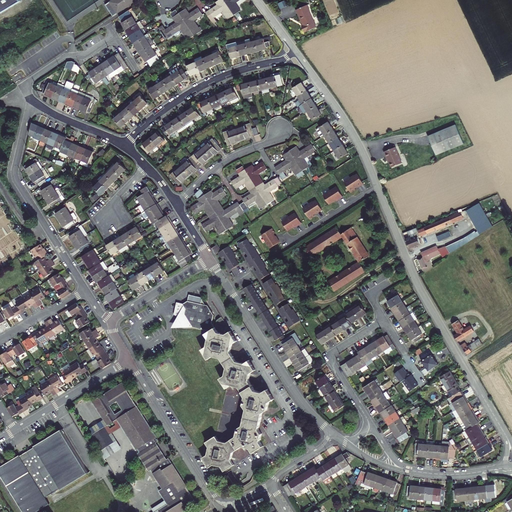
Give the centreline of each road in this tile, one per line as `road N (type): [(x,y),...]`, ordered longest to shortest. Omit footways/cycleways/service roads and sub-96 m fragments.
road 1 (unclassified): [(377,186),(418,287),(507,439)]
road 2 (residential): [(128,359),(213,495),(237,500),(272,484)]
road 3 (residential): [(31,100),(17,182),(86,290)]
road 4 (residential): [(210,259),(301,402),(330,432)]
road 5 (residential): [(123,145),(193,90),(294,52)]
road 6 (unclassified): [(294,52),(349,128),(377,186)]
road 7 (residential): [(367,419),(331,357),(384,320)]
road 8 (residential): [(128,359),(14,430)]
road 9 (residential): [(176,206),(216,167),(280,129)]
